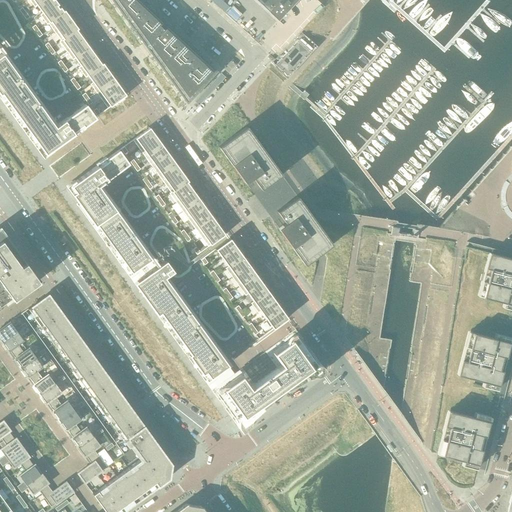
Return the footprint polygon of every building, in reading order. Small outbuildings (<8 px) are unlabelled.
[(28,0),(34,7),(34,8),(37,6),(36,6),(43,0),(28,0)] [(43,0),(36,6),(37,6),(42,14),(57,4),(54,0),(43,0)] [(216,72),(173,31),(171,32),(162,23),(163,22),(139,0),(110,0),(143,44),(145,42),(154,51),(151,55),(186,104),(216,72)] [(296,0),(255,0),(278,21),(296,0)] [(42,14),(39,15),(40,16),(46,25),(47,25),(48,25),(48,24),(64,12),(63,12),(60,8),(62,7),(60,4),(58,5),(57,4),(42,14)] [(64,12),(48,24),(48,25),(54,33),(72,20),(69,16),(68,16),(64,11),(63,12),(64,12)] [(72,20),(54,33),(60,41),(61,42),(76,30),(77,31),(78,30),(74,24),(75,23),(72,20)] [(60,41),(59,42),(66,51),(83,39),(77,31),(76,30),(61,42),(60,41)] [(83,39),(66,51),(72,60),(72,61),(75,59),(74,58),(89,48),(83,39)] [(287,76),(310,51),(298,40),(297,41),(275,65),(281,71),(287,76)] [(89,48),(74,58),(75,59),(80,66),(81,67),(95,57),(89,48)] [(0,92),(34,139),(45,155),(95,118),(85,105),(84,106),(55,127),(7,61),(0,51),(0,92)] [(80,66),(78,68),(78,69),(85,78),(88,77),(87,76),(102,65),(101,65),(95,57),(81,67),(80,66)] [(102,65),(87,76),(88,77),(92,83),(93,84),(109,72),(103,64),(101,65),(102,65)] [(92,83),(90,85),(96,93),(114,80),(109,72),(93,84),(92,83)] [(114,80),(96,93),(102,101),(120,88),(119,86),(120,86),(115,80),(114,80)] [(120,88),(102,101),(107,109),(126,96),(120,88)] [(282,176),(246,127),(218,148),(245,184),(252,179),(261,191),(282,176)] [(149,128),(132,141),(139,150),(156,138),(149,128)] [(156,138),(139,150),(145,159),(162,146),(156,138)] [(162,146),(145,159),(152,167),(169,155),(162,146)] [(118,151),(67,188),(74,198),(72,200),(91,227),(93,226),(129,275),(135,283),(132,285),(152,313),(155,311),(191,360),(189,362),(199,377),(202,375),(206,381),(227,366),(166,281),(164,278),(175,269),(171,263),(168,265),(165,261),(156,268),(150,259),(98,186),(128,164),(118,151)] [(169,155),(152,167),(158,176),(175,164),(169,155)] [(175,164),(158,176),(164,185),(181,173),(175,164)] [(181,173),(164,185),(171,194),(187,182),(187,183),(188,182),(181,173)] [(171,194),(170,195),(176,203),(193,191),(187,183),(187,182),(171,194)] [(193,191),(176,203),(182,212),(199,200),(193,191)] [(332,245),(313,218),(297,197),(277,212),(285,224),(278,229),(304,266),(332,245)] [(199,200),(182,212),(188,221),(206,208),(199,200)] [(206,208),(188,221),(195,230),(212,217),(206,208)] [(212,217),(195,230),(201,238),(218,226),(212,217)] [(218,226),(201,238),(208,248),(225,235),(218,226)] [(0,309),(13,301),(39,282),(6,237),(0,228),(0,309)] [(229,239),(215,250),(222,259),(236,248),(235,246),(236,245),(233,241),(232,242),(229,239)] [(236,248),(222,259),(227,267),(228,268),(243,257),(241,255),(242,254),(239,250),(238,251),(236,248)] [(504,398),(511,367),(511,254),(495,250),(493,255),(489,253),(477,297),(482,298),(473,333),(468,332),(457,376),(462,377),(452,412),(448,411),(437,455),(462,461),(461,466),(485,472),(501,411),(497,410),(500,397),(504,398)] [(227,267),(225,269),(232,278),(249,266),(247,263),(249,262),(246,258),(244,259),(243,257),(228,268),(227,267)] [(249,266),(232,278),(238,287),(255,275),(253,272),(255,271),(252,267),(251,268),(249,266)] [(255,275),(238,287),(245,296),(247,294),(262,283),(260,281),(261,280),(258,276),(257,277),(255,275)] [(262,283),(247,294),(253,302),(253,303),(268,292),(266,290),(268,289),(265,284),(263,286),(262,283)] [(253,302),(250,304),(258,314),(260,312),(260,311),(274,301),(272,298),(274,297),(271,293),(270,294),(268,292),(253,303),(253,302)] [(171,464),(106,375),(48,295),(25,311),(29,316),(31,314),(128,448),(129,447),(139,460),(97,491),(95,488),(90,492),(104,511),(121,511),(168,478),(171,464)] [(274,301),(260,311),(260,312),(266,320),(281,310),(279,307),(280,306),(277,302),(276,303),(274,301)] [(281,310),(266,320),(273,329),(287,319),(285,316),(287,315),(284,311),(282,312),(281,310)] [(17,331),(16,330),(10,322),(0,329),(0,341),(1,343),(17,331)] [(24,341),(18,333),(17,331),(1,343),(11,356),(20,349),(18,345),(24,341)] [(283,387),(294,380),(296,383),(310,375),(319,370),(311,358),(308,354),(292,332),(265,352),(277,368),(253,385),(242,369),(234,375),(214,389),(230,410),(233,414),(242,426),(250,418),(261,408),(259,405),(269,398),(283,387)] [(36,358),(29,348),(23,353),(20,349),(11,356),(20,369),(36,358)] [(43,367),(37,359),(36,358),(20,369),(30,382),(39,375),(37,371),(43,367)] [(55,384),(54,382),(48,375),(42,379),(39,375),(30,382),(39,395),(55,384)] [(62,393),(56,386),(55,384),(39,395),(49,408),(58,401),(56,398),(62,393)] [(74,410),(67,401),(61,405),(58,401),(49,408),(58,422),(74,410)] [(81,420),(75,412),(74,410),(58,422),(68,435),(77,428),(75,424),(81,420)] [(13,435),(3,421),(0,423),(0,438),(3,442),(13,435)] [(93,437),(86,427),(80,432),(77,428),(68,435),(77,448),(93,437)] [(22,448),(15,439),(13,435),(3,442),(6,446),(0,449),(0,450),(6,459),(22,448)] [(100,446),(94,438),(93,437),(77,448),(87,461),(96,454),(94,450),(100,446)] [(32,461),(22,448),(6,459),(13,469),(19,464),(22,468),(32,461)] [(106,468),(96,454),(87,461),(89,465),(77,474),(84,484),(106,468)] [(41,474),(32,461),(22,468),(25,472),(19,476),(25,486),(41,474)] [(51,487),(48,484),(41,474),(25,486),(32,495),(38,491),(41,494),(51,487)] [(73,492),(66,482),(53,491),(51,487),(41,494),(51,508),(73,492)] [(75,495),(69,499),(74,506),(80,502),(75,495)] [(5,503),(5,502),(4,501),(0,503),(0,511),(7,511),(10,510),(9,509),(5,503)]
